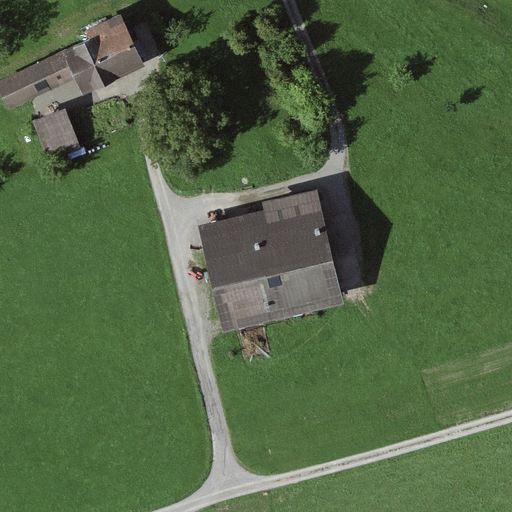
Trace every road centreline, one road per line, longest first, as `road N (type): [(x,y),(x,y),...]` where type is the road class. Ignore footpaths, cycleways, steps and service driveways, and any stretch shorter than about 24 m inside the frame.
road 1 (track): [(136,92),(233,491)]
road 2 (track): [(511,417),(175,511)]
road 3 (track): [(168,206),(325,171),(335,156),(337,129),(288,0)]
